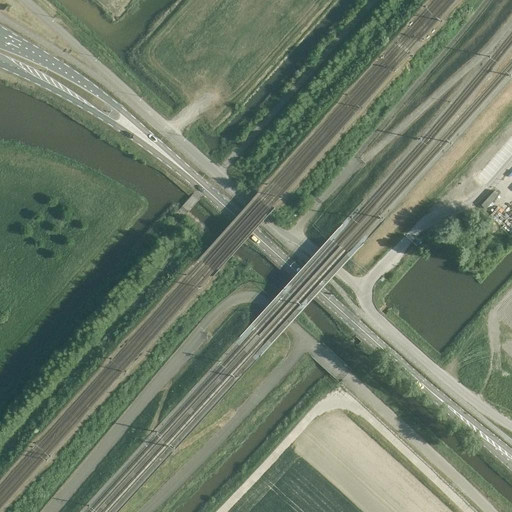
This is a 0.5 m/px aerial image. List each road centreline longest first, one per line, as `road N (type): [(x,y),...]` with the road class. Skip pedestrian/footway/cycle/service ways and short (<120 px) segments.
road 1 (unclassified): [(511,426),(365,308),(361,289),(282,232),(23,0)]
road 2 (secondary): [(507,459),(192,177)]
road 3 (track): [(220,511),(320,408),(342,401),(368,415),(469,511)]
road 4 (track): [(179,215),(167,260),(0,449)]
road 5 (secondary): [(192,177),(84,81),(0,32)]
road 6 (secondary): [(0,61),(192,177)]
